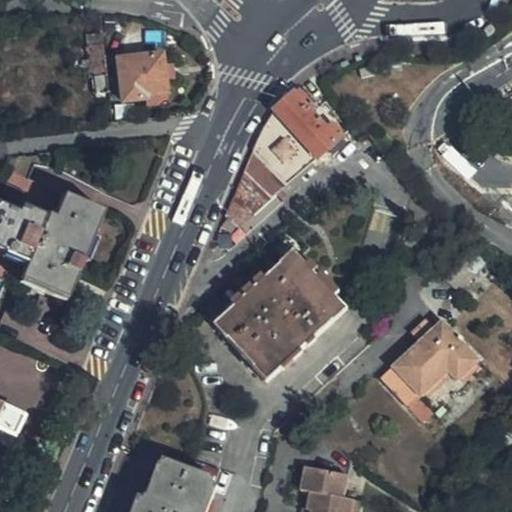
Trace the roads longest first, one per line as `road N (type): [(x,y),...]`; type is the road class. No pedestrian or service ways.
road 1 (unknown): [(169,265),(238,252),(339,169),(380,185),(393,203),(396,239),(377,294),(251,437),(232,511)]
road 2 (tertiary): [(68,511),(227,129),(281,46)]
road 3 (unknown): [(0,149),(188,123),(227,129)]
